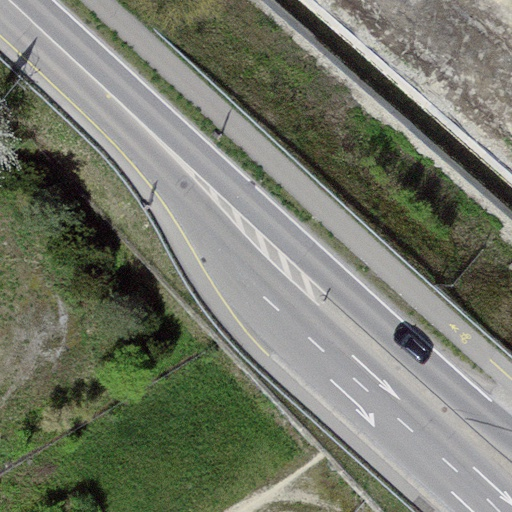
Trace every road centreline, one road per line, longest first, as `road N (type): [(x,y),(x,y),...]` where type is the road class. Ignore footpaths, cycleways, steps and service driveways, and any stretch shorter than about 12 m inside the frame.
road 1 (secondary): [(3,0),(511,470)]
road 2 (track): [(511,327),(239,511)]
